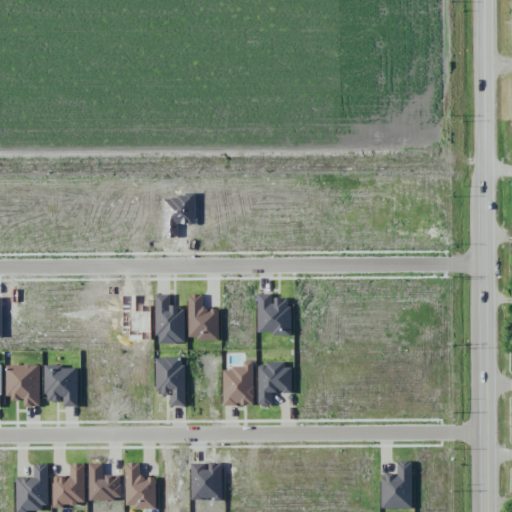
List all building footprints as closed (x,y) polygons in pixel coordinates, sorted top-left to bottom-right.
[(171,406),(184,406),(185,358),(156,357),(155,391),(163,392),(162,395),(171,395),(171,406)] [(223,368),(223,406),(254,406),(253,361),(243,361),(243,368),(223,368)] [(292,393),(291,367),(284,368),(284,363),(258,363),(258,405),(272,405),(272,393),(292,393)] [(39,365),(11,365),(11,373),(6,373),(6,399),(24,399),(24,407),(40,406),(39,365)] [(78,407),(77,366),(44,367),(45,403),(62,402),(62,407),(78,407)] [(381,475),(381,509),(413,509),(412,461),(397,461),(397,475),(381,475)] [(17,511),(49,510),(47,463),(33,464),(34,477),(16,478),(17,511)] [(84,506),(85,463),(70,463),(70,477),(53,476),(53,505),(84,506)] [(125,463),(126,506),(134,505),(134,510),(156,509),(156,478),(141,478),(141,463),(125,463)]
